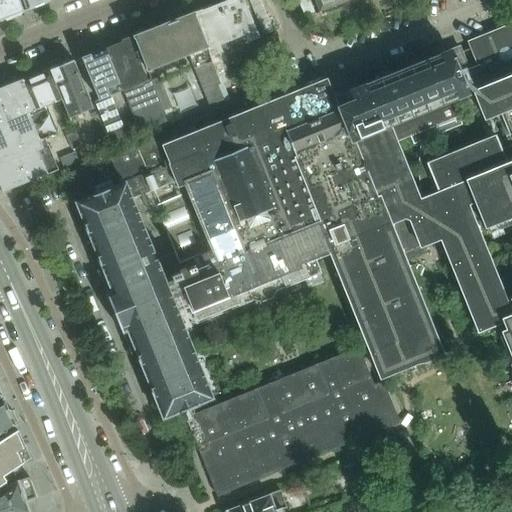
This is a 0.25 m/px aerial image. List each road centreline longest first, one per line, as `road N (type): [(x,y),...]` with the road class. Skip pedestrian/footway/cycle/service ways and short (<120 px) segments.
road 1 (secondary): [(102,511),(2,268)]
road 2 (residential): [(0,53),(140,0)]
